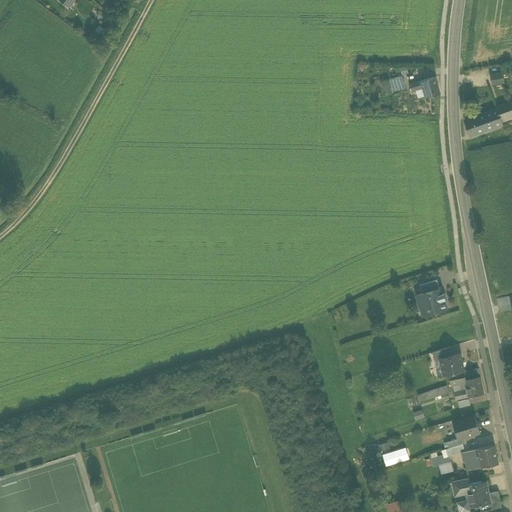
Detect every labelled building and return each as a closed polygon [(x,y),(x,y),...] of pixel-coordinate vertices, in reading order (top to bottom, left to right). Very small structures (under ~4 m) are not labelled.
[(504,83),(502,72),(490,74),(492,85),(504,83)] [(435,76),(421,81),(423,88),(425,96),(426,97),(440,93),(435,76)] [(393,84),(392,79),(382,82),(385,93),(394,91),(392,84),(393,84)] [(405,87),(403,81),(393,84),(392,84),(394,91),(405,87)] [(415,90),(423,88),(421,81),(409,84),(412,91),(415,90)] [(425,96),(423,88),(415,90),(418,98),(425,96)] [(496,108),(501,121),(502,121),(511,116),(511,101),(511,100),(495,106),(496,108)] [(466,119),(471,134),(502,123),(502,121),(501,121),(496,108),(466,119)] [(420,285),(422,293),(439,288),(437,279),(420,285)] [(424,306),(426,314),(447,308),(444,299),(443,299),(442,294),(440,288),(439,288),(422,293),(417,295),(420,307),(424,306)] [(432,352),(434,360),(440,359),(440,358),(451,355),(450,347),(432,352)] [(443,375),(448,374),(463,371),(464,371),(463,365),(460,354),(451,355),(440,358),(440,359),(443,375)] [(440,359),(434,360),(437,376),(443,375),(440,359)] [(463,371),(465,379),(479,376),(478,368),(464,371),(463,371)] [(453,385),(465,382),(465,379),(463,371),(448,374),(450,386),(453,385)] [(465,382),(467,389),(468,396),(483,393),(479,376),(465,379),(465,382)] [(453,385),(455,392),(467,389),(465,382),(453,385)] [(417,395),(419,402),(448,394),(446,387),(417,395)] [(456,399),(468,396),(467,389),(455,392),(456,399)] [(458,402),(459,408),(471,405),(469,399),(458,402)] [(423,410),(413,413),(416,421),(425,418),(423,410)] [(453,422),(458,439),(464,437),(479,432),(474,416),(453,422)] [(447,442),(449,448),(462,443),(466,442),(464,437),(458,439),(447,442)] [(390,452),(387,442),(379,445),(380,446),(382,455),(391,452),(390,452)] [(462,443),(449,448),(447,448),(448,453),(449,455),(464,450),(462,443)] [(478,448),(482,467),(498,463),(494,445),(478,448)] [(382,455),(380,446),(374,448),(377,458),(383,456),(382,455)] [(391,452),(382,455),(383,456),(386,467),(410,460),(406,447),(390,452),(391,452)] [(482,467),(478,448),(465,451),(469,470),(482,467)] [(437,456),(439,465),(451,462),(449,455),(448,453),(437,456)] [(451,462),(439,465),(441,473),(453,470),(451,462)] [(454,493),(458,496),(465,494),(468,494),(466,487),(470,486),(468,477),(451,481),(454,493)] [(480,503),(480,505),(491,503),(489,493),(487,482),(470,486),(466,487),(468,494),(469,499),(470,505),(480,503)] [(491,503),(492,509),(502,507),(498,491),(489,493),(491,503)] [(469,499),(466,500),(457,502),(458,511),(467,511),(471,511),(470,507),(470,505),(469,499)] [(403,511),(400,501),(396,503),(398,511),(394,511),(403,511)] [(386,506),(388,511),(394,511),(398,511),(396,503),(386,506)] [(492,509),(491,503),(480,505),(481,511),(492,509)]
